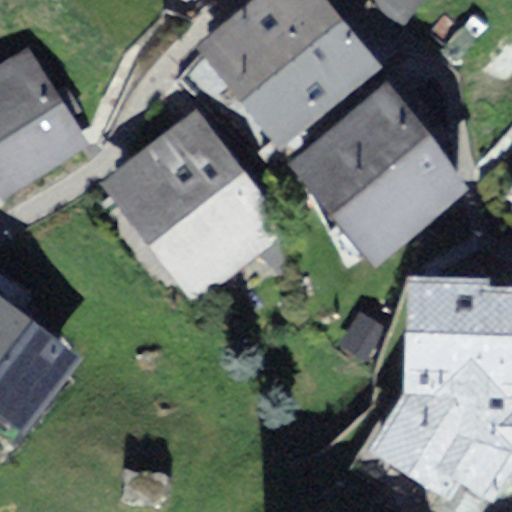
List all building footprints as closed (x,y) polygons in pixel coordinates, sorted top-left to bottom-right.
[(371,77),(317,0),(255,0),(185,49),(258,155),(371,77)] [(20,40),(0,53),(0,185),(82,130),(20,40)] [(457,198),(379,83),(274,154),(352,269),(457,198)] [(278,235),(189,106),(91,174),(179,302),(278,235)] [(511,276),(407,277),(407,393),(365,459),(454,511),(493,511),(511,477),(511,276)] [(77,361),(0,293),(0,407),(21,425),(77,361)] [(172,467),(115,463),(112,501),(169,506),(172,467)]
